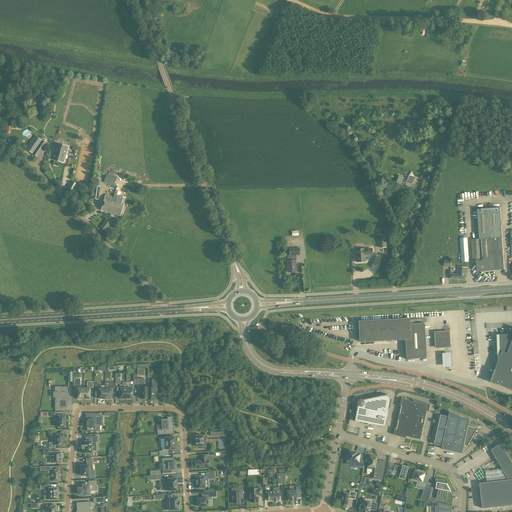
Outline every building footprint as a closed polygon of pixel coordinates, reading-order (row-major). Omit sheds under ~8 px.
[(37,157),(46,144),(35,135),(26,149),(37,157)] [(51,159),(55,160),(56,157),(57,158),(58,153),(59,150),(58,150),(60,144),(56,143),(51,159)] [(68,146),(60,144),(58,150),(59,150),(58,153),(57,158),(56,157),(55,160),(63,163),(68,146)] [(106,174),(103,183),(113,186),(116,177),(106,174)] [(400,186),(401,183),(403,179),(404,177),(399,175),(395,184),(400,186)] [(406,181),(403,179),(401,183),(405,185),(410,187),(412,184),(415,177),(408,175),(406,181)] [(75,192),(78,185),(72,181),(68,189),(75,192)] [(124,203),(125,198),(119,196),(120,193),(115,191),(113,197),(106,195),(101,210),(120,216),(124,203)] [(500,207),(480,208),(477,208),(479,239),(471,239),(472,261),(476,261),(477,271),(491,270),(504,269),(500,207)] [(105,231),(110,224),(105,220),(100,228),(105,231)] [(461,262),(469,261),(467,238),(460,238),(461,262)] [(364,249),(356,249),(357,262),(365,262),(364,255),(372,254),(372,249),(364,249)] [(287,260),(288,272),(296,272),(295,260),(287,260)] [(466,275),(467,267),(458,267),(457,274),(450,274),(450,278),(466,280),(467,275),(466,275)] [(360,342),(390,340),(390,341),(395,341),(395,340),(405,339),(406,359),(426,358),(424,323),(409,324),(409,318),(358,321),(359,327),(358,327),(359,327),(359,331),(358,331),(358,332),(359,332),(360,342)] [(449,331),(434,332),(435,348),(450,347),(449,331)] [(511,389),(511,334),(499,334),(500,355),(490,382),(511,389)] [(451,366),(450,353),(442,353),(442,367),(451,366)] [(147,398),(147,399),(147,385),(144,385),(144,378),(137,378),(137,379),(137,384),(137,387),(141,387),(141,398),(142,398),(142,399),(146,399),(146,398),(147,398)] [(83,398),(84,387),(80,387),(80,379),(74,379),(74,387),(77,387),(77,399),(81,399),(81,398),(83,398)] [(148,385),(147,385),(147,399),(148,399),(149,400),(153,400),(153,399),(154,399),(154,388),(157,388),(157,379),(151,379),(151,386),(148,386),(148,385)] [(90,399),(90,387),(93,388),(93,382),(87,381),(87,387),(84,387),(83,398),(86,398),(86,399),(90,399)] [(105,388),(105,399),(112,399),(112,389),(115,389),(115,382),(112,382),(112,385),(109,385),(109,388),(105,388)] [(105,399),(105,388),(101,388),(101,385),(98,385),(98,383),(94,383),(94,388),(98,388),(98,399),(105,399)] [(68,386),(55,386),(55,392),(53,392),(53,397),(55,397),(55,409),(59,409),(59,400),(68,400),(68,386)] [(360,400),(360,399),(359,399),(357,402),(357,403),(358,404),(354,421),(367,424),(367,425),(371,425),(371,424),(384,427),(390,398),(390,396),(389,395),(388,395),(387,395),(361,400),(360,400)] [(401,406),(396,429),(395,429),(395,428),(393,435),(405,438),(405,437),(405,436),(420,439),(426,411),(427,411),(429,404),(412,399),(412,401),(401,399),(399,406),(400,406),(401,406)] [(468,426),(469,419),(449,411),(448,416),(440,415),(435,439),(443,441),(441,449),(462,453),(464,445),(467,446),(478,428),(468,426)] [(91,427),(91,431),(96,431),(96,425),(102,425),(102,416),(100,416),(100,413),(91,413),(91,419),(88,419),(87,419),(87,421),(86,421),(86,422),(84,422),(84,427),(91,427)] [(65,427),(65,415),(58,415),(58,422),(56,422),(56,427),(58,427),(65,427)] [(161,425),(160,425),(161,425),(161,430),(157,430),(157,435),(174,434),(174,433),(168,434),(168,430),(173,429),(173,426),(174,426),(173,422),(172,422),(172,417),(167,417),(167,419),(161,419),(161,425)] [(63,434),(56,434),(56,431),(50,432),(50,436),(56,436),(56,445),(63,445),(63,434)] [(201,449),(206,449),(206,445),(203,445),(203,439),(206,439),(206,435),(203,435),(195,435),(195,439),(195,442),(195,446),(201,446),(201,449)] [(93,452),(92,443),(99,442),(98,436),(91,437),(91,441),(85,441),(85,445),(81,445),(81,449),(82,449),(83,453),(93,452)] [(175,449),(174,437),(164,437),(165,448),(162,448),(162,451),(159,451),(159,455),(168,455),(167,449),(175,449)] [(509,480),(483,483),(484,482),(484,481),(482,483),(479,483),(479,484),(478,485),(478,486),(479,485),(482,508),(511,504),(511,462),(501,444),(506,453),(496,458),(509,480)] [(62,463),(62,458),(63,458),(62,454),(61,452),(51,452),(51,448),(43,448),(43,453),(45,453),(45,455),(51,455),(51,463),(62,463)] [(364,460),(361,460),(358,459),(359,455),(356,454),(356,452),(354,452),(354,451),(351,451),(348,451),(346,464),(354,466),(354,464),(363,465),(364,460)] [(195,468),(209,467),(208,461),(207,461),(207,455),(200,455),(201,460),(194,460),(195,468)] [(367,469),(372,470),(372,467),(375,468),(372,479),(382,480),(385,461),(378,460),(378,461),(376,461),(377,457),(369,456),(367,469)] [(174,458),(162,458),(162,463),(165,463),(166,469),(162,469),(163,474),(170,473),(170,469),(176,469),(176,468),(176,465),(175,465),(175,461),(174,462),(174,458)] [(88,465),(92,465),(92,459),(86,459),(86,465),(81,465),(80,465),(80,466),(81,475),(89,475),(89,474),(88,465)] [(408,467),(402,465),(402,467),(394,465),(393,471),(400,473),(398,478),(404,479),(408,467)] [(52,466),(40,467),(40,470),(48,470),(48,478),(51,478),(52,481),(60,481),(60,469),(52,470),(52,466)] [(417,471),(415,470),(414,473),(413,472),(411,476),(413,477),(412,479),(419,481),(418,485),(425,487),(427,478),(423,477),(424,473),(421,472),(421,471),(417,470),(417,471)] [(195,477),(195,481),(196,481),(196,483),(196,484),(196,488),(200,488),(200,489),(204,489),(204,488),(205,488),(204,487),(204,479),(206,479),(207,479),(215,478),(215,479),(215,478),(215,473),(215,472),(214,472),(206,473),(206,476),(204,476),(203,476),(196,476),(195,476),(195,477)] [(286,473),(277,474),(277,484),(285,484),(286,473)] [(177,478),(164,479),(164,482),(168,482),(169,491),(178,490),(177,478)] [(445,480),(436,478),(434,485),(436,485),(436,488),(438,489),(437,496),(446,498),(448,491),(451,491),(447,484),(444,483),(445,480)] [(78,488),(78,494),(83,494),(83,495),(90,495),(89,491),(94,491),(93,486),(96,486),(96,481),(88,481),(89,484),(83,485),(83,488),(78,488)] [(58,499),(58,488),(49,488),(49,485),(40,485),(40,489),(44,489),(45,499),(50,499),(50,500),(58,499)] [(297,500),(296,497),(300,497),(300,486),(295,486),(295,490),(287,491),(287,501),(297,500)] [(257,488),(249,489),(250,502),(258,502),(258,495),(262,495),(261,488),(257,488)] [(278,488),(273,488),(273,491),(268,492),(268,493),(267,493),(267,496),(268,496),(269,501),(274,501),(274,502),(277,501),(280,501),(279,491),(278,488)] [(240,503),(240,495),(243,495),(243,489),(239,489),(240,492),(232,493),(232,503),(240,503)] [(421,499),(429,502),(431,492),(424,490),(421,499)] [(340,504),(347,505),(348,498),(355,499),(356,493),(352,492),(351,495),(342,494),(340,504)] [(166,498),(166,502),(170,502),(170,510),(179,510),(179,505),(179,501),(178,501),(178,497),(169,497),(169,498),(166,498)] [(197,506),(208,506),(207,497),(202,497),(202,498),(197,499),(197,502),(196,502),(196,506),(197,506)] [(368,511),(369,508),(371,509),(371,510),(375,510),(376,504),(372,503),(372,504),(370,504),(370,503),(369,503),(370,501),(365,500),(365,502),(360,502),(359,507),(358,507),(357,511),(361,511),(368,511)] [(450,510),(452,506),(439,503),(436,502),(432,501),(431,503),(429,502),(427,502),(427,505),(435,505),(435,507),(435,511),(438,511),(439,507),(450,510)] [(91,502),(77,503),(77,509),(78,509),(78,511),(76,511),(91,511),(91,510),(90,510),(89,506),(91,506),(91,502)]
